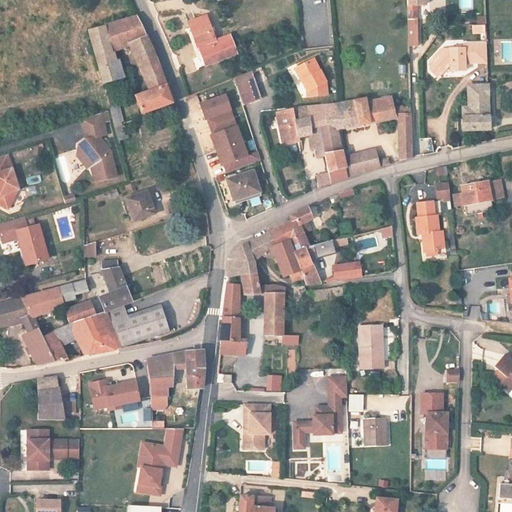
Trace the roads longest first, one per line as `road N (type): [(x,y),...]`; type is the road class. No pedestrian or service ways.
road 1 (residential): [(461,498),(466,328),(405,308),(390,172)]
road 2 (residential): [(141,0),(220,238)]
road 3 (residential): [(0,376),(210,338)]
road 4 (residential): [(220,238),(390,172)]
road 5 (residential): [(210,338),(190,511)]
road 6 (residential): [(390,172),(511,144)]
